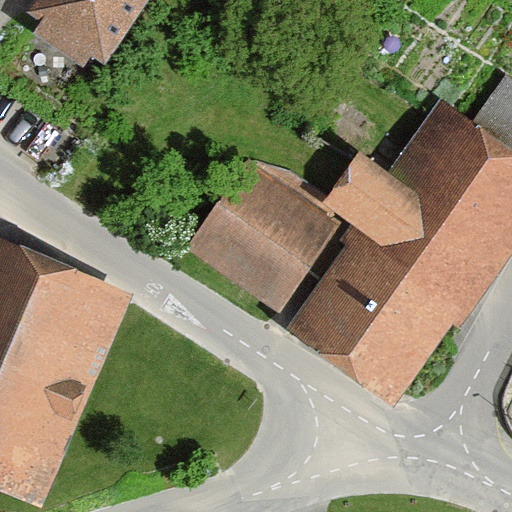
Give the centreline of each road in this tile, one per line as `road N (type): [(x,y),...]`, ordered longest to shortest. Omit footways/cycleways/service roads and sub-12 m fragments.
road 1 (residential): [(0,185),(367,435)]
road 2 (unclassified): [(190,511),(295,480),(367,435)]
road 3 (residential): [(438,450),(511,308)]
